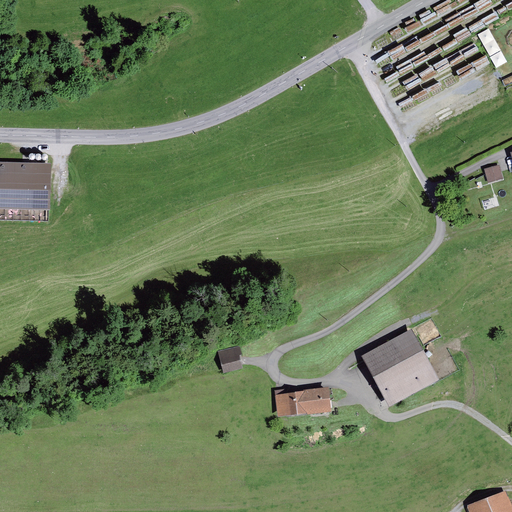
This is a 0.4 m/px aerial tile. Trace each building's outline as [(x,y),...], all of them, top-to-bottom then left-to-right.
[(492,54),(501,77),(511,72),(511,70),(504,49),(492,54)] [(52,165),(0,163),(0,209),(50,211),(52,165)] [(500,166),(485,170),(489,183),(504,179),(500,166)] [(416,333),(369,358),(395,408),(443,383),(416,333)] [(243,349),(222,354),(227,374),(248,369),(243,349)] [(326,390),(278,395),(280,415),(328,410),(326,390)] [(511,511),(511,500),(510,496),(472,510),(472,511),(511,511)]
